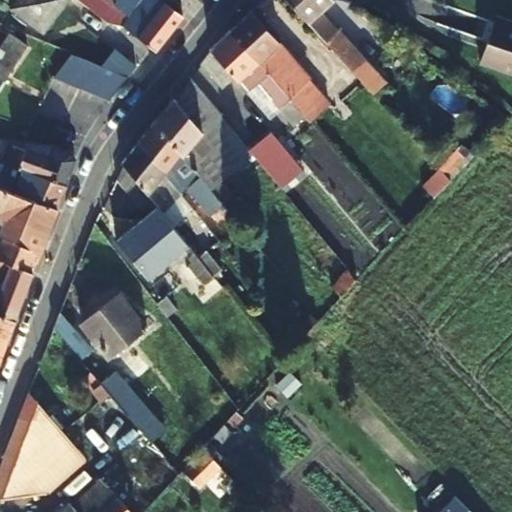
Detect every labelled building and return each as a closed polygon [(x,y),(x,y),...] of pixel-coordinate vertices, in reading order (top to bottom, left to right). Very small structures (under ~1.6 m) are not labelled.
[(67,0),(16,0),(10,8),(42,32),(67,0)] [(177,12),(161,0),(116,0),(113,4),(127,14),(119,25),(149,48),(153,51),(181,14),(177,12)] [(287,0),(354,74),(374,96),(387,85),(319,8),(328,0),(287,0)] [(232,32),(303,112),(312,104),(306,96),(317,86),(310,77),(301,85),(271,49),(279,42),(251,9),(230,29),(232,32)] [(511,29),(492,21),(477,60),(511,72),(511,29)] [(294,119),(303,112),(232,32),(230,29),(208,48),(210,50),(200,62),(220,84),(232,74),(236,79),(246,70),(259,84),(260,83),(294,119)] [(0,80),(1,81),(23,47),(7,33),(0,41),(0,80)] [(82,59),(95,65),(110,71),(123,76),(125,77),(137,63),(98,36),(76,56),(82,59)] [(52,77),(66,83),(68,80),(81,62),(82,59),(76,56),(69,53),(66,56),(52,77)] [(66,83),(78,88),(81,86),(93,67),(95,65),(82,59),(81,62),(68,80),(66,83)] [(78,88),(93,95),(95,92),(108,73),(110,71),(95,65),(93,67),(81,86),(78,88)] [(107,101),(125,77),(123,76),(110,71),(108,73),(95,92),(93,95),(104,100),(107,101)] [(156,123),(207,185),(219,175),(190,141),(201,129),(199,125),(217,111),(190,80),(188,77),(154,120),(156,123)] [(140,144),(163,172),(172,163),(186,180),(182,185),(216,221),(229,212),(207,185),(156,123),(154,120),(137,141),(140,144)] [(53,145),(51,145),(46,156),(5,141),(2,149),(0,147),(0,162),(20,170),(62,186),(73,158),(69,151),(53,145)] [(156,205),(176,231),(186,220),(154,182),(163,172),(140,144),(137,141),(120,163),(122,165),(143,189),(156,205)] [(448,178),(463,161),(456,154),(441,171),(445,175),(448,178)] [(122,165),(115,179),(132,200),(143,189),(122,165)] [(432,195),(436,190),(448,178),(445,175),(441,171),(438,167),(421,184),(432,195)] [(62,186),(20,170),(17,180),(0,174),(0,189),(54,209),(62,186)] [(0,189),(0,236),(37,252),(54,209),(0,189)] [(176,231),(156,205),(117,238),(147,275),(187,243),(176,231)] [(377,208),(354,229),(346,220),(324,239),(353,272),(398,231),(377,208)] [(0,258),(30,272),(37,252),(0,236),(0,258)] [(0,314),(11,320),(30,272),(0,258),(0,314)] [(330,285),(340,296),(350,284),(356,277),(353,275),(347,267),(330,285)] [(142,325),(117,295),(80,324),(105,354),(142,325)] [(0,314),(0,341),(3,342),(11,320),(0,314)] [(74,342),(55,320),(50,333),(53,336),(69,353),(74,342)] [(114,370),(98,385),(152,441),(167,426),(114,370)] [(85,456),(27,393),(0,464),(0,493),(13,491),(35,433),(69,470),(85,456)] [(191,458),(181,469),(200,486),(220,466),(204,450),(201,447),(191,458)] [(135,511),(102,477),(71,505),(67,500),(54,511),(135,511)] [(471,511),(453,493),(433,511),(471,511)]
